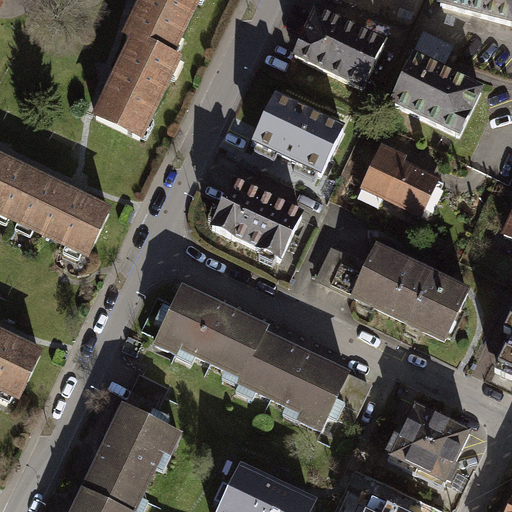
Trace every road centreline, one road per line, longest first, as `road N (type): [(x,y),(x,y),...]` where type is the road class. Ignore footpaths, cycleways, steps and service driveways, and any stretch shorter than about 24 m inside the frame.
road 1 (residential): [(148,245),(510,417)]
road 2 (residential): [(20,511),(148,245)]
road 3 (residential): [(148,245),(269,0)]
